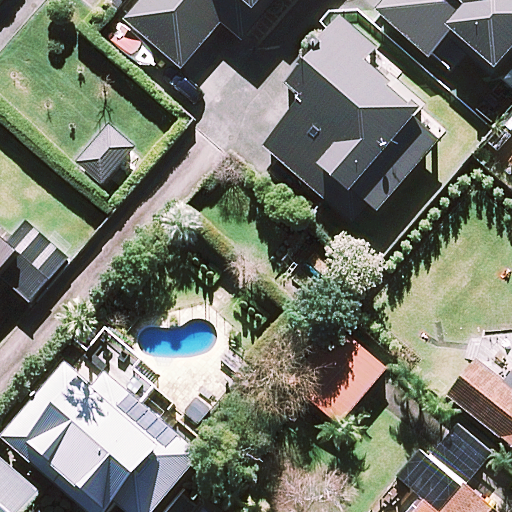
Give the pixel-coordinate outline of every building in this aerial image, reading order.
[(148,0),(128,24),(186,74),(225,29),(243,44),(280,0),(148,0)] [(511,0),(395,0),(380,17),(433,64),(456,38),(503,79),(511,69),(511,0)] [(452,139),(341,41),(293,94),(310,109),(271,153),(365,237),(452,139)] [(136,159),(111,136),(82,166),(108,190),(136,159)] [(0,289),(6,283),(35,310),(74,266),(29,225),(10,245),(0,235),(0,289)] [(393,372),(352,337),(305,392),(345,427),(393,372)] [(85,354),(6,444),(84,511),(167,511),(209,464),(85,354)] [(511,390),(482,368),(454,405),(511,448),(511,390)] [(0,511),(34,511),(43,503),(0,464),(0,511)] [(484,511),(468,495),(450,511),(436,511),(431,507),(425,511),(484,511)]
